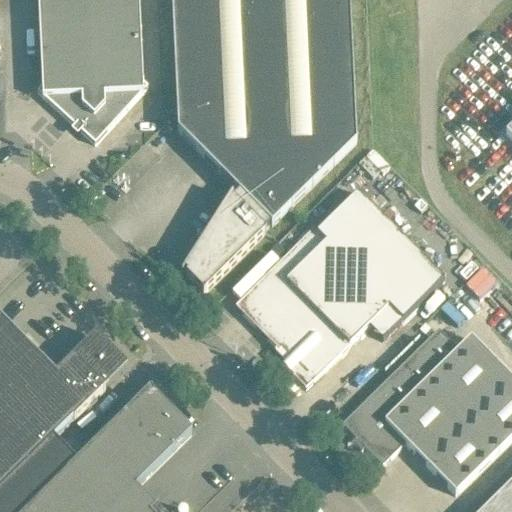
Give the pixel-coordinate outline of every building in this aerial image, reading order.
[(37,0),(42,91),(38,96),(95,148),(148,91),(143,87),(139,0),(37,0)] [(197,247),(200,249),(181,278),(182,279),(184,275),(187,278),(186,279),(203,297),(266,235),(264,234),(270,228),(272,230),(356,146),(349,0),(171,0),(178,135),(240,197),(234,203),(232,201),(231,200),(205,240),(202,239),(198,240),(196,243),(197,247)] [(290,360),(281,368),(306,393),(389,310),(402,324),(382,344),(383,345),(444,284),(358,196),(319,234),(316,231),(235,310),(279,354),(282,351),(290,360)] [(55,378),(0,322),(0,511),(29,511),(76,466),(54,443),(73,424),(74,424),(127,371),(95,339),(55,378)] [(358,453),(361,457),(362,456),(361,455),(364,452),(369,457),(382,470),(405,448),(455,499),(511,442),(511,383),(471,341),(458,354),(438,334),(342,429),(355,443),(350,448),(347,448),(347,450),(353,450),(358,453)] [(76,466),(29,511),(154,511),(135,493),(192,437),(150,394),(76,466)] [(511,511),(511,486),(486,511),(511,511)]
